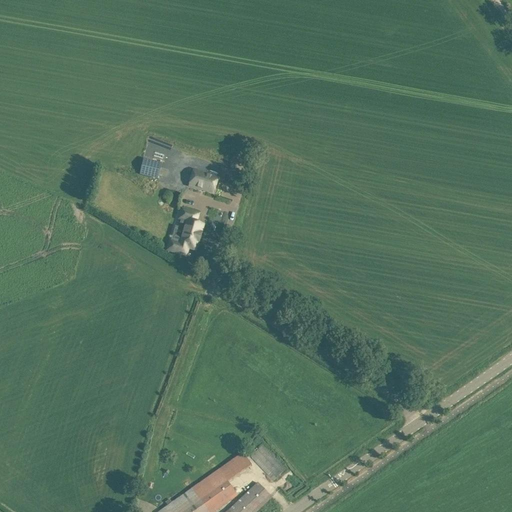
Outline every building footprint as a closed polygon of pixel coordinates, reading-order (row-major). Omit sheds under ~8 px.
[(143,158),(139,175),(158,179),(162,163),(143,158)] [(192,170),(188,186),(211,193),(214,194),(218,178),(215,177),(192,170)] [(170,241),(168,250),(185,256),(188,248),(195,250),(198,241),(200,241),(202,233),(200,233),(203,225),(195,222),(198,215),(182,210),(179,219),(181,219),(179,228),(184,229),(179,244),(170,241)] [(287,469),(263,444),(250,456),(274,481),(287,469)] [(214,511),(237,496),(228,482),(218,471),(159,511),(214,511)] [(227,511),(226,511),(256,511),(271,498),(258,483),(255,485),(227,511)]
